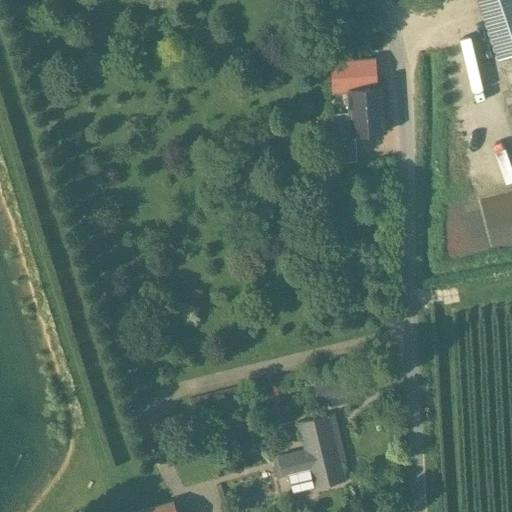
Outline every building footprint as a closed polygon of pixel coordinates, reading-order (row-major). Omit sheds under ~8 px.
[(511,0),(477,0),(497,58),(511,52),(511,0)] [(312,53),(310,42),(295,45),(297,55),(312,53)] [(375,58),(330,61),(332,91),(348,89),(350,112),(332,113),(336,162),(357,160),(356,146),(355,134),(386,131),(382,86),(378,87),(375,58)] [(511,65),(500,69),(507,92),(511,90),(511,65)] [(318,402),(329,399),(346,395),(353,393),(349,376),(313,385),(318,402)] [(348,403),(346,395),(329,399),(331,408),(348,403)] [(254,398),(244,401),(247,414),(257,411),(254,398)] [(305,449),(272,457),(278,481),(285,481),(283,475),(288,474),(292,492),(314,486),(314,487),(345,479),(338,451),(342,450),(333,414),(298,422),(305,449)] [(177,511),(174,499),(135,511),(177,511)]
